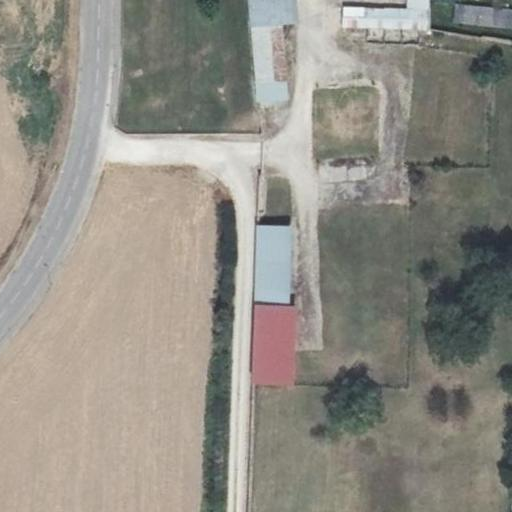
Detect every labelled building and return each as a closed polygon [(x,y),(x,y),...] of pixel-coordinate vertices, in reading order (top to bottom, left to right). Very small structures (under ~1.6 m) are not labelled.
[(292,0),(248,0),(251,30),(283,27),(295,25),(292,0)] [(432,0),(409,0),(408,12),(432,12),(432,0)] [(498,8),(468,3),(466,20),(495,25),(498,8)] [(432,29),(432,12),(408,12),(348,10),(348,28),(432,29)] [(283,27),(251,30),(258,105),(290,101),(283,27)] [(289,227),(257,227),(256,303),(287,304),(289,227)] [(297,307),(255,306),(253,385),(295,386),(297,307)]
